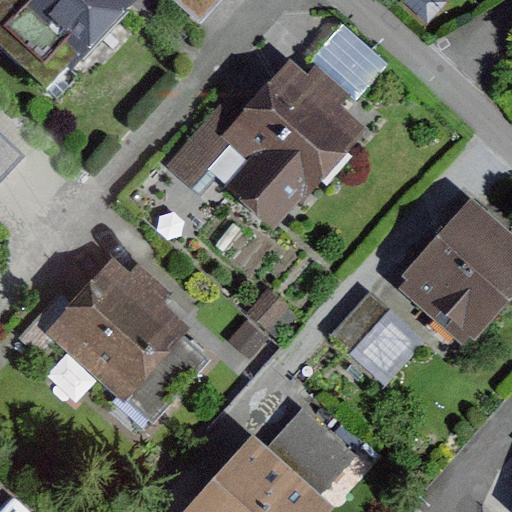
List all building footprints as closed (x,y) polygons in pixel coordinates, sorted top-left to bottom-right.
[(113,0),(22,0),(13,10),(3,0),(0,3),(0,49),(47,93),(124,10),(113,0)] [(168,0),(201,28),(225,0),(168,0)] [(308,64),(317,71),(346,97),(354,105),(390,65),(344,24),(308,64)] [(332,113),(346,97),(317,71),(303,86),(292,77),(258,115),(236,95),(169,169),(200,197),(241,151),(259,166),(240,187),(273,216),(298,188),(300,189),(353,131),(332,113)] [(0,185),(26,158),(0,133),(0,185)] [(434,336),(442,327),(456,339),(472,320),(474,322),(511,278),(511,255),(472,219),(422,276),(423,277),(412,290),(438,313),(425,328),(434,336)] [(61,334),(122,388),(131,378),(166,410),(210,362),(174,329),(154,310),(167,295),(138,269),(124,284),(114,275),(82,311),(60,292),(19,338),(40,357),(61,334)] [(422,339),(370,292),(330,336),(382,383),(422,339)] [(352,457),(308,417),(276,454),(320,493),(352,457)] [(312,511),(317,507),(257,453),(203,511),(312,511)]
